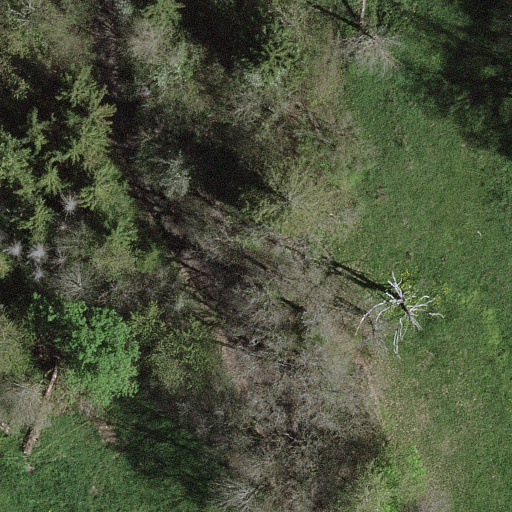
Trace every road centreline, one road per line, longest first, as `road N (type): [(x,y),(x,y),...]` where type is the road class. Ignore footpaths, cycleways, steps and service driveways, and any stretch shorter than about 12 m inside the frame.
road 1 (track): [(146,180),(263,401),(308,511)]
road 2 (unclassified): [(98,0),(116,99),(146,180)]
